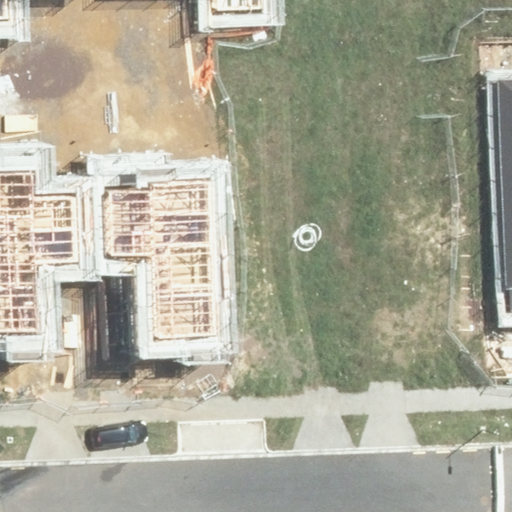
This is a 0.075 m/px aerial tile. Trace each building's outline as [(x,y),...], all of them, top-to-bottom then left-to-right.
[(0,0),(0,25),(9,25),(8,0),(0,0)] [(205,0),(207,19),(270,16),(269,0),(205,0)] [(511,78),(495,79),(504,288),(511,287),(511,78)] [(0,169),(0,333),(52,333),(51,263),(85,262),(84,201),(45,202),(45,169),(0,169)] [(139,340),(222,338),(218,175),(140,176),(141,209),(102,210),(103,271),(138,270),(139,340)]
